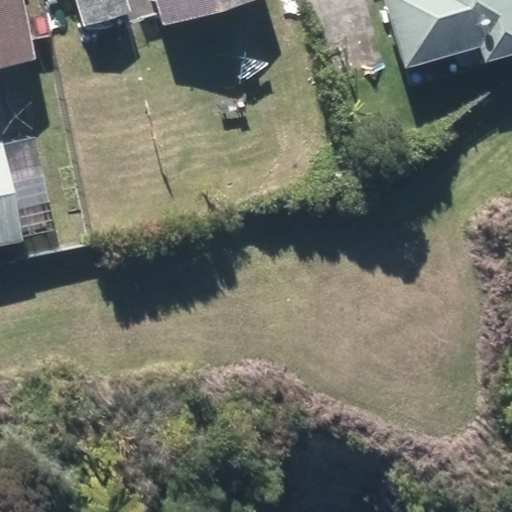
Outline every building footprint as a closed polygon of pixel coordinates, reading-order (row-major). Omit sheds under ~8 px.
[(0,0),(0,56),(39,48),(29,0),(0,0)] [(131,0),(82,0),(88,18),(132,4),(131,0)] [(168,0),(173,13),(216,0),(168,0)] [(362,0),(384,72),(456,52),(461,68),(510,54),(494,0),(362,0)] [(80,163),(73,123),(36,129),(42,169),(80,163)] [(7,135),(0,136),(0,237),(27,233),(7,135)]
